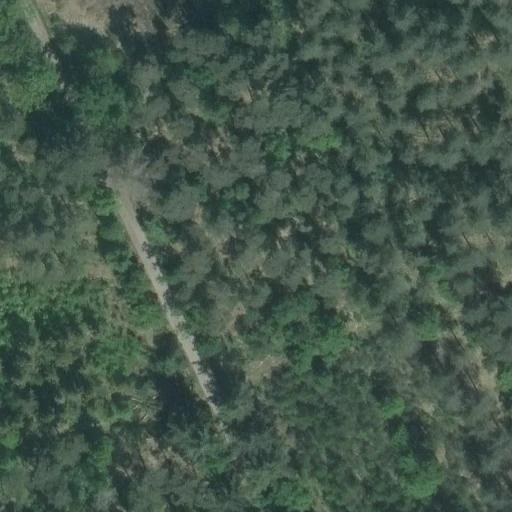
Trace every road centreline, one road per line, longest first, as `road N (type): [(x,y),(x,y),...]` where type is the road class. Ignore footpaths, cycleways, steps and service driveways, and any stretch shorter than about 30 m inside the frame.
road 1 (track): [(28,0),(229,391),(279,511)]
road 2 (track): [(0,439),(229,391),(511,280)]
